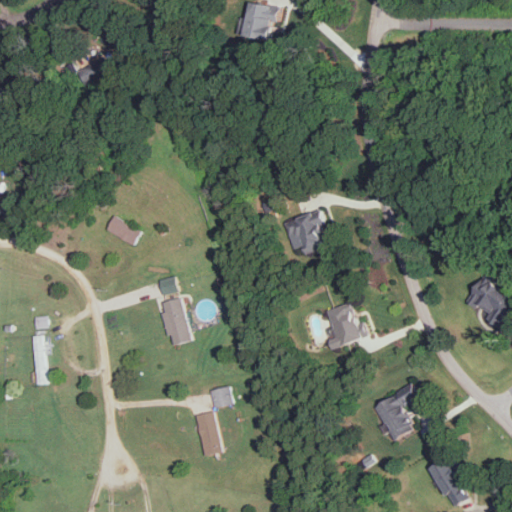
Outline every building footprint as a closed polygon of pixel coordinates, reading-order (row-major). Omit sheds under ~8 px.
[(245,16),(243,30),(281,37),(286,6),(256,1),(254,17),(245,16)] [(82,66),(87,80),(113,71),(108,56),(82,66)] [(328,214),(321,216),(320,212),(289,218),(295,247),(309,244),(311,250),(335,245),(328,214)] [(110,227),(138,242),(146,228),(118,213),(110,227)] [(489,317),(508,327),(511,318),(511,280),(509,284),(497,278),(499,273),(489,268),(473,300),(493,310),(489,317)] [(182,289),(178,273),(162,277),(166,294),(182,289)] [(175,343),(195,338),(184,295),(164,300),(175,343)] [(336,348),(371,335),(359,299),(330,309),(339,334),(332,336),(336,348)] [(38,326),(50,326),(49,314),(37,315),(38,326)] [(421,426),(409,404),(425,395),(418,382),(378,403),(397,439),(421,426)] [(237,402),(234,384),(215,388),(218,405),(237,402)] [(436,465),(459,505),(476,496),(453,455),(436,465)]
